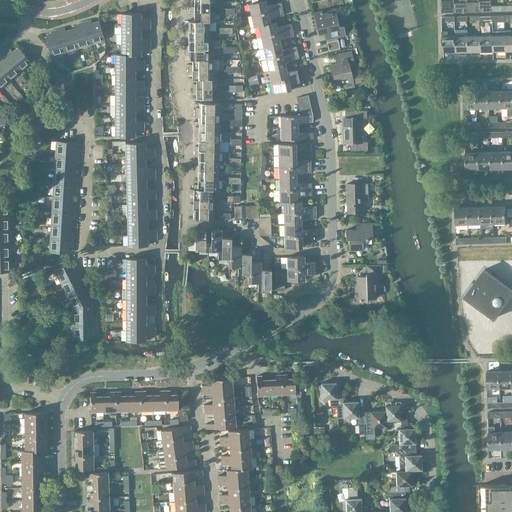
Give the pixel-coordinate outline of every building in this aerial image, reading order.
[(248,4),(250,16),(282,9),(281,3),(266,6),(265,1),(265,0),(264,0),(257,2),(248,4)] [(214,6),(214,2),(194,2),(194,7),(190,7),(190,12),(214,12),(218,12),(218,6),(214,6)] [(283,15),(282,9),(250,16),(253,28),(258,26),(270,22),(269,18),(283,15)] [(333,9),(314,14),(318,34),(326,32),(329,42),(326,43),(328,52),(339,50),(337,40),(336,40),(336,37),(344,35),(342,27),(337,28),(333,9)] [(194,21),(208,21),(214,21),(214,12),(190,12),(190,17),(194,17),(194,21)] [(121,13),(121,24),(150,24),(150,19),(141,19),(141,13),(121,13)] [(91,44),(105,40),(99,21),(92,23),(91,20),(84,22),(91,44)] [(208,31),(208,21),(194,21),(188,21),(188,26),(184,26),(184,31),(208,31)] [(277,27),(276,22),(276,21),(270,22),(258,26),(260,37),(292,30),(291,24),(277,27)] [(78,48),(91,44),(84,22),(77,24),(78,27),(72,29),(78,48)] [(121,24),(121,34),(141,34),(141,29),(150,29),(150,24),(121,24)] [(64,27),(57,29),(64,52),(78,48),(72,29),(65,31),(64,27)] [(51,56),(64,52),(57,29),(50,32),(51,35),(45,37),(51,56)] [(294,36),(292,30),(260,37),(263,48),(280,44),(279,39),(294,36)] [(188,36),(188,40),(208,40),(208,31),(184,31),(184,36),(188,36)] [(492,31),(492,36),(493,51),(505,51),(505,35),(505,31),(492,31)] [(141,39),(141,34),(121,34),(121,44),(150,44),(150,39),(141,39)] [(455,52),(454,36),(442,37),(442,52),(455,52)] [(455,52),(467,52),(467,36),(454,36),(455,52)] [(467,52),(480,51),(480,36),(467,36),(467,52)] [(480,51),(493,51),(492,36),(480,36),(480,51)] [(188,40),(188,45),(184,45),(184,50),(208,50),(208,40),(188,40)] [(150,44),(121,44),(121,54),(121,55),(135,55),(136,55),(141,55),(141,49),(150,49),(150,44)] [(263,48),(265,59),(298,52),(296,45),(282,49),(280,44),(263,48)] [(30,62),(18,47),(12,51),(11,49),(5,54),(20,71),(30,62)] [(208,59),(208,50),(184,50),(184,55),(188,55),(188,60),(192,60),(208,59)] [(286,67),(284,62),(299,59),(298,52),(265,59),(268,71),(286,67)] [(354,87),(353,84),(361,82),(358,69),(350,71),(349,66),(354,65),(351,52),(335,56),(337,64),(331,65),(335,83),(342,82),(344,89),(354,87)] [(0,68),(9,80),(20,71),(5,54),(0,58),(2,60),(0,61),(0,68)] [(136,55),(135,55),(121,55),(121,54),(115,54),(115,64),(144,64),(144,60),(136,60),(136,55)] [(188,65),(188,69),(212,70),(212,59),(208,59),(192,60),(192,65),(188,65)] [(135,75),(135,69),(144,69),(144,64),(115,64),(115,75),(135,75)] [(287,73),(286,67),(268,71),(270,82),(303,75),(301,69),(287,73)] [(0,87),(9,80),(0,68),(0,87)] [(217,70),(212,70),(188,69),(188,74),(192,74),(192,80),(196,80),(196,79),(212,79),(212,74),(217,74),(217,70)] [(115,85),(116,85),(144,85),(144,80),(135,80),(135,75),(115,75),(115,85)] [(270,82),(273,93),(273,94),(294,89),(293,84),(304,81),(303,75),(270,82)] [(212,79),(196,79),(196,80),(196,84),(192,84),(192,89),(216,89),(216,79),(212,79)] [(135,95),(135,89),(144,89),(144,85),(116,85),(115,85),(115,95),(116,95),(135,95)] [(216,98),(216,89),(192,89),(192,94),(196,94),(196,98),(216,98)] [(501,91),(489,92),(489,108),(502,108),(501,91)] [(502,108),(511,107),(511,91),(501,91),(502,108)] [(464,109),(477,109),(476,92),(464,92),(464,109)] [(489,108),(489,92),(476,92),(477,109),(489,108)] [(135,95),(116,95),(115,95),(115,105),(144,105),(144,101),(135,101),(135,95)] [(296,98),(297,104),(309,101),(308,96),(296,98)] [(299,110),(310,107),(309,101),(297,104),(299,110)] [(195,108),(195,113),(219,113),(220,103),(199,103),(199,108),(195,108)] [(115,105),(115,115),(135,116),(135,110),(144,110),(144,105),(115,105)] [(300,115),(312,115),(310,107),(299,110),(300,115)] [(345,117),(344,117),(345,128),(343,128),(343,143),(350,143),(350,151),(362,151),(362,153),(367,153),(367,150),(367,142),(362,142),(361,128),(361,118),(366,118),(366,111),(351,111),(345,111),(345,117)] [(219,113),(195,113),(195,118),(199,118),(199,122),(219,123),(219,117),(221,117),(222,116),(222,113),(219,113)] [(115,115),(115,126),(144,126),(144,121),(135,121),(135,116),(115,115)] [(280,116),(280,128),(298,127),(298,122),(312,122),(312,115),(300,115),(280,116)] [(219,132),(219,123),(199,122),(198,127),(195,127),(195,132),(219,132)] [(115,126),(115,136),(135,136),(135,131),(144,131),(144,126),(115,126)] [(313,139),(313,132),(298,132),(298,127),(280,128),(280,139),(313,139)] [(198,137),(198,141),(219,142),(219,132),(195,132),(195,137),(198,137)] [(78,156),(78,149),(76,149),(76,142),(56,141),(55,155),(78,156)] [(219,151),(219,142),(198,141),(198,146),(195,146),(194,151),(219,151)] [(125,143),(125,153),(155,153),(155,148),(145,148),(145,142),(125,143)] [(296,155),(296,150),(311,149),(311,143),(278,143),(278,155),(296,155)] [(198,156),(198,161),(218,161),(219,151),(194,151),(194,156),(198,156)] [(511,151),(503,152),(503,169),(511,168),(511,151)] [(478,169),(490,169),(490,152),(477,153),(478,169)] [(503,152),(490,152),(490,169),(503,169),(503,152)] [(155,157),(155,153),(125,153),(126,164),(145,163),(145,158),(155,157)] [(477,153),(465,153),(465,169),(478,169),(477,153)] [(78,163),(78,156),(55,155),(54,169),(74,170),(75,163),(78,163)] [(296,160),(296,155),(278,155),(278,167),(311,166),(311,160),(296,160)] [(218,171),(218,161),(198,161),(198,165),(194,165),(194,170),(218,171)] [(126,164),(126,174),(155,173),(155,169),(146,169),(145,163),(126,164)] [(278,167),(278,178),(297,178),(297,172),(311,172),(311,166),(278,167)] [(74,177),(74,170),(54,169),(53,183),(76,184),(77,177),(74,177)] [(218,180),(218,171),(194,170),(194,175),(197,175),(197,180),(218,180)] [(156,178),(155,173),(126,174),(126,184),(146,184),(146,178),(156,178)] [(279,190),(311,189),(311,183),(297,183),(297,178),(278,178),(279,190)] [(218,190),(218,180),(197,180),(197,184),(194,184),(194,189),(214,190),(213,190),(218,190)] [(76,191),(76,184),(53,183),(52,196),(73,198),(73,191),(76,191)] [(146,189),(146,184),(126,184),(126,194),(156,194),(156,189),(146,189)] [(348,212),(362,211),(362,198),(369,198),(368,184),(347,184),(348,212)] [(193,194),(193,199),(213,199),(213,190),(214,190),(194,189),(189,189),(189,194),(193,194)] [(297,201),(297,200),(297,196),(311,195),(311,189),(279,190),(279,202),(281,202),(297,201)] [(126,194),(127,204),(146,204),(146,198),(156,198),(156,194),(126,194)] [(73,198),(52,196),(52,210),(75,212),(75,205),(72,204),(73,198)] [(193,204),(189,204),(189,209),(213,209),(213,199),(193,199),(193,204)] [(297,201),(281,202),(281,213),(283,213),(316,212),(316,206),(301,206),(301,200),(297,200),(297,201)] [(8,202),(0,202),(0,216),(9,216),(8,202)] [(156,209),(147,209),(146,204),(127,204),(127,215),(156,214),(156,209)] [(492,206),(480,207),(480,224),(493,224),(492,206)] [(493,224),(505,223),(505,206),(492,206),(493,224)] [(455,224),(468,224),(467,207),(455,207),(455,224)] [(468,224),(480,224),(480,207),(467,207),(468,224)] [(213,219),(213,209),(189,209),(189,214),(193,214),(193,218),(213,219)] [(74,219),(75,212),(52,210),(51,224),(71,225),(71,219),(74,219)] [(316,218),(316,212),(283,213),(284,224),(302,224),(302,219),(316,218)] [(127,215),(127,225),(147,224),(147,219),(157,219),(156,214),(127,215)] [(0,230),(9,230),(9,216),(0,216),(0,230)] [(349,251),(363,251),(362,239),(372,239),(371,223),(355,224),(356,230),(345,231),(345,240),(348,239),(349,251)] [(50,238),(73,239),(74,232),(70,232),(71,225),(51,224),(50,238)] [(127,225),(127,235),(157,234),(157,229),(147,230),(147,224),(127,225)] [(284,224),(284,236),(316,235),(316,229),(302,229),(302,224),(284,224)] [(0,244),(9,244),(9,230),(0,230),(0,244)] [(188,250),(195,250),(208,250),(208,242),(205,242),(205,230),(195,230),(195,242),(188,242),(188,250)] [(211,242),(208,242),(208,250),(217,250),(221,250),(221,238),(221,230),(211,230),(211,242)] [(147,245),(147,239),(157,239),(157,234),(127,235),(128,246),(147,245)] [(317,241),(316,235),(284,236),(284,247),(302,247),(302,242),(317,241)] [(73,239),(50,238),(49,252),(69,253),(70,246),(73,247),(73,239)] [(227,258),(231,258),(231,246),(231,238),(221,238),(221,250),(217,250),(218,258),(227,258)] [(0,257),(10,258),(9,244),(0,244),(0,257)] [(237,266),(241,266),(241,253),(241,246),(231,246),(231,258),(227,258),(227,266),(237,266)] [(241,266),(237,266),(237,275),(247,275),(251,275),(251,262),(251,253),(241,253),(241,266)] [(286,257),(287,268),(319,268),(319,262),(304,262),(304,256),(286,257)] [(0,271),(10,272),(10,258),(0,257),(0,271)] [(126,258),(126,269),(155,269),(155,264),(146,264),(146,258),(126,258)] [(79,266),(75,260),(54,270),(60,283),(78,274),(75,268),(79,266)] [(257,282),(261,282),(261,270),(261,262),(251,262),(251,275),(247,275),(247,282),(257,282)] [(377,284),(377,274),(380,274),(380,273),(380,266),(380,265),(366,266),(366,276),(357,276),(357,290),(355,290),(355,300),(367,300),(367,298),(375,297),(375,284),(377,284)] [(319,274),(319,268),(287,268),(287,280),(305,280),(305,274),(319,274)] [(155,274),(155,269),(126,269),(126,279),(145,279),(145,274),(155,274)] [(511,293),(511,289),(484,269),(464,296),(494,318),(511,293)] [(271,270),(261,270),(261,282),(257,282),(257,291),(271,291),(271,270)] [(81,280),(78,274),(60,283),(66,295),(88,284),(84,278),(81,280)] [(126,279),(126,289),(155,289),(155,284),(145,284),(145,279),(126,279)] [(88,284),(66,295),(72,307),(90,298),(87,293),(91,291),(88,284)] [(155,294),(155,289),(126,289),(126,299),(145,299),(145,294),(155,294)] [(92,302),(90,298),(72,307),(72,310),(92,310),(92,302)] [(145,305),(145,299),(126,299),(126,310),(155,310),(155,305),(145,305)] [(72,325),(96,324),(96,317),(92,317),(92,310),(72,310),(72,325)] [(146,320),(146,314),(155,314),(155,310),(126,310),(126,320),(146,320)] [(146,325),(146,320),(126,320),(126,330),(155,330),(155,325),(146,325)] [(96,332),(96,324),(72,325),(73,338),(92,338),(92,332),(96,332)] [(145,341),(146,335),(155,335),(155,330),(126,330),(126,341),(145,341)] [(487,389),(500,388),(499,371),(487,372),(487,389)] [(511,388),(511,385),(511,371),(499,371),(500,388),(511,388)] [(287,374),(282,375),(283,393),(295,392),(294,378),(287,378),(287,374)] [(277,378),(269,379),(270,394),(283,393),(282,375),(276,375),(277,378)] [(262,379),(262,376),(256,376),(257,394),(270,394),(269,379),(262,379)] [(232,388),(231,377),(210,379),(211,384),(202,385),(202,390),(204,390),(232,388)] [(337,418),(343,417),(342,406),(343,406),(343,402),(342,390),(336,390),(336,382),(320,383),(321,399),(330,398),(330,406),(336,406),(337,418)] [(232,388),(204,390),(202,390),(203,395),(212,394),(212,399),(233,397),(232,388)] [(128,410),(141,410),(140,391),(135,391),(135,395),(128,395),(128,410)] [(145,391),(140,391),(141,410),(153,410),(153,394),(145,394),(145,391)] [(160,394),(153,394),(153,410),(165,409),(165,391),(160,391),(160,394)] [(165,409),(178,409),(178,394),(170,394),(170,391),(165,391),(165,409)] [(96,396),(96,392),(90,392),(91,411),(104,411),(103,396),(96,396)] [(111,395),(103,396),(104,411),(116,410),(116,392),(111,392),(111,395)] [(116,410),(128,410),(128,395),(121,395),(121,392),(116,392),(116,410)] [(204,404),(204,409),(234,406),(233,397),(212,399),(212,404),(204,404)] [(497,402),(497,397),(487,397),(487,402),(487,408),(501,408),(501,402),(497,402)] [(343,406),(342,406),(343,417),(359,417),(359,432),(365,431),(365,425),(365,424),(365,416),(365,406),(358,406),(358,401),(343,402),(343,406)] [(385,411),(386,420),(401,419),(401,428),(407,428),(406,412),(400,412),(400,404),(385,405),(385,411)] [(213,417),(234,416),(235,416),(234,406),(204,409),(204,414),(213,413),(213,417)] [(372,426),(386,426),(386,420),(385,411),(370,411),(370,415),(365,416),(365,424),(365,425),(365,431),(365,433),(372,433),(372,426)] [(24,413),(24,425),(40,425),(40,418),(44,418),(43,412),(24,413)] [(178,413),(179,421),(187,420),(186,412),(178,413)] [(206,429),(236,426),(235,416),(234,416),(213,417),(214,423),(205,424),(206,429)] [(40,432),(40,425),(24,425),(24,438),(44,438),(44,432),(40,432)] [(161,440),(182,437),(182,432),(191,430),(190,426),(160,430),(161,440)] [(395,443),(395,450),(412,449),(411,443),(415,443),(415,428),(407,428),(401,428),(398,428),(399,443),(395,443)] [(220,441),(249,439),(249,429),(228,431),(228,436),(219,437),(220,441)] [(78,444),(93,444),(93,431),(74,431),(74,437),(78,437),(78,444)] [(511,431),(501,432),(501,449),(511,448),(511,431)] [(501,449),(501,432),(488,433),(489,449),(501,449)] [(183,442),(182,437),(161,440),(163,449),(193,445),(192,440),(183,442)] [(24,450),(36,450),(40,450),(40,443),(44,443),(44,438),(24,438),(24,450)] [(250,449),(249,439),(220,441),(220,445),(229,445),(229,450),(250,449)] [(74,451),(74,456),(93,456),(93,444),(78,444),(78,451),(74,451)] [(163,449),(164,459),(185,456),(184,451),(194,450),(193,445),(163,449)] [(251,458),(250,449),(229,450),(230,455),(221,456),(221,460),(251,458)] [(412,455),(412,449),(395,450),(395,456),(399,456),(399,470),(405,470),(411,470),(421,470),(421,454),(412,455)] [(36,457),(36,450),(24,450),(21,450),(21,463),(40,463),(40,457),(36,457)] [(93,456),(74,456),(74,461),(78,461),(78,469),(93,469),(93,456)] [(186,461),(185,456),(164,459),(166,469),(196,464),(195,460),(186,461)] [(230,464),(231,469),(247,468),(251,467),(251,458),(221,460),(221,465),(230,464)] [(21,463),(21,475),(37,475),(37,468),(40,468),(40,463),(21,463)] [(226,469),(226,475),(218,475),(218,480),(248,477),(247,468),(231,469),(226,469)] [(193,476),(203,475),(202,470),(172,472),(173,482),(194,480),(193,476)] [(412,485),(411,470),(405,470),(399,470),(395,471),(396,485),(388,486),(388,492),(400,492),(404,492),(404,486),(412,485)] [(107,472),(89,473),(89,478),(92,478),(92,485),(108,484),(107,472)] [(37,482),(37,475),(21,475),(21,488),(40,487),(40,482),(37,482)] [(227,483),(228,489),(248,487),(248,477),(218,480),(218,484),(227,483)] [(194,485),(194,480),(173,482),(174,491),(204,489),(203,484),(194,485)] [(511,511),(511,483),(481,485),(481,511),(511,511)] [(89,492),(90,498),(108,497),(108,484),(92,485),(93,492),(89,492)] [(21,488),(21,500),(37,500),(37,493),(40,493),(40,487),(21,488)] [(220,499),(249,497),(248,487),(228,489),(228,494),(219,494),(220,499)] [(357,498),(357,491),(354,487),(347,487),(347,498),(357,498)] [(195,499),(195,494),(204,494),(204,489),(174,491),(174,501),(195,499)] [(405,511),(405,497),(401,498),(400,492),(388,492),(384,492),(385,499),(389,499),(389,511),(405,511)] [(109,510),(108,497),(90,498),(90,503),(93,503),(93,510),(106,510),(109,510)] [(250,506),(249,497),(220,499),(220,504),(229,503),(229,508),(250,506)] [(367,511),(367,506),(361,506),(360,498),(357,498),(347,498),(344,499),(344,511),(367,511)] [(174,501),(175,511),(205,508),(205,504),(196,504),(195,499),(174,501)] [(40,511),(41,507),(37,507),(37,500),(21,500),(21,511),(40,511)]
